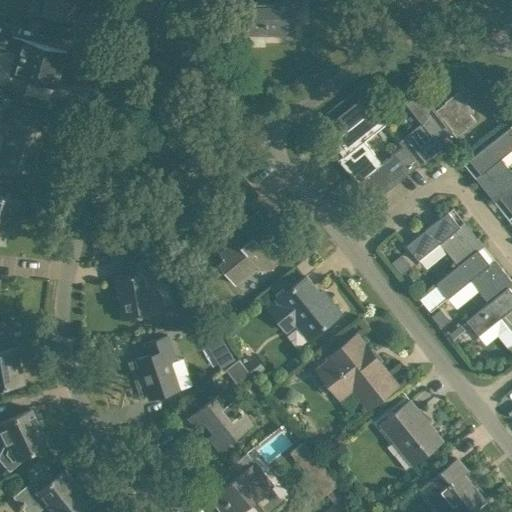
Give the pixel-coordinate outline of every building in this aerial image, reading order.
[(45,0),(42,13),(54,16),(73,21),(79,0),(45,0)] [(267,3),(249,3),(249,33),(294,33),(294,9),(301,9),(300,0),(275,0),(276,6),(267,6),(267,3)] [(0,36),(12,40),(13,35),(16,24),(0,19),(0,36)] [(66,50),(20,38),(17,51),(10,74),(56,86),(56,85),(55,85),(58,73),(64,74),(64,68),(59,67),(64,51),(65,51),(66,50)] [(0,87),(0,93),(1,95),(9,98),(13,99),(21,94),(13,81),(0,87)] [(456,135),(475,120),(460,100),(448,99),(436,109),(420,88),(404,100),(417,116),(422,122),(398,140),(403,146),(394,153),(409,172),(418,165),(419,166),(443,146),(439,141),(452,131),(456,135)] [(382,163),(363,139),(385,122),(363,95),(331,121),(341,133),(332,141),(343,155),(338,159),(357,183),(358,183),(367,175),(375,168),(382,163)] [(39,113),(8,104),(3,120),(8,122),(0,153),(0,161),(33,170),(44,130),(35,127),(39,113)] [(507,115),(500,107),(492,113),(499,122),(507,115)] [(500,197),(507,206),(511,201),(511,171),(501,157),(507,153),(511,148),(511,126),(511,125),(469,159),(481,173),(476,177),(495,201),(500,197)] [(154,179),(167,169),(181,186),(180,187),(182,190),(194,180),(192,177),(217,158),(199,135),(191,141),(181,129),(165,142),(153,139),(142,176),(154,179)] [(409,172),(394,153),(393,153),(384,160),(385,161),(400,180),(409,172)] [(375,168),(391,187),(400,180),(385,161),(382,163),(375,168)] [(375,168),(367,175),(382,194),(391,187),(375,168)] [(367,175),(358,183),(373,201),(382,194),(367,175)] [(0,240),(5,242),(6,240),(1,238),(4,226),(16,229),(24,201),(5,195),(0,193),(0,240)] [(458,264),(479,249),(484,245),(464,221),(459,225),(448,211),(406,244),(419,259),(440,242),(458,264)] [(220,239),(224,244),(217,249),(224,258),(218,262),(235,283),(254,269),(267,270),(269,268),(284,255),(252,215),(236,227),(220,239)] [(189,247),(187,255),(197,258),(200,250),(189,247)] [(458,264),(437,282),(449,297),(470,279),(488,302),(509,287),(511,284),(511,280),(495,259),(489,262),(479,249),(458,264)] [(411,265),(402,253),(392,262),(401,273),(411,265)] [(150,258),(143,259),(124,262),(126,274),(116,275),(123,317),(163,311),(159,292),(156,293),(150,258)] [(290,287),(277,298),(266,306),(286,332),(297,323),(309,338),(341,312),(328,296),(325,299),(305,275),(290,287)] [(480,333),(500,317),(508,326),(511,331),(511,342),(508,345),(511,349),(511,290),(509,287),(488,302),(467,319),(479,334),(480,333)] [(431,314),(441,327),(450,319),(440,307),(431,314)] [(212,311),(205,312),(190,314),(191,324),(213,322),(212,311)] [(461,323),(450,333),(455,339),(466,329),(461,323)] [(208,344),(222,336),(215,325),(201,333),(208,344)] [(372,403),(377,399),(393,387),(384,377),(388,373),(381,364),(382,363),(368,346),(367,346),(356,334),(328,356),(330,359),(317,369),(339,396),(352,386),(360,396),(364,393),(372,403)] [(168,335),(164,336),(145,342),(149,354),(136,358),(142,376),(144,375),(151,395),(149,396),(150,398),(180,388),(171,361),(176,360),(168,335)] [(0,386),(5,385),(24,382),(18,346),(0,349),(0,386)] [(231,351),(216,359),(221,366),(235,358),(231,351)] [(255,355),(245,363),(255,375),(265,367),(255,355)] [(224,368),(236,383),(250,372),(238,357),(224,368)] [(220,449),(235,437),(252,423),(223,388),(204,404),(188,416),(197,427),(205,421),(213,431),(208,436),(220,449)] [(412,464),(427,452),(443,439),(423,414),(425,411),(420,407),(418,408),(410,398),(379,423),(412,464)] [(0,422),(0,436),(4,445),(0,451),(0,459),(10,470),(29,453),(49,444),(31,407),(0,422)] [(308,486),(318,498),(338,482),(303,440),(290,450),(315,480),(308,486)] [(468,470),(457,458),(420,487),(440,511),(468,511),(485,499),(464,473),(468,470)] [(223,511),(239,511),(245,507),(274,483),(254,459),(226,483),(211,496),(223,511)] [(31,480),(16,493),(14,494),(28,511),(35,511),(48,503),(55,511),(89,511),(83,504),(87,501),(79,492),(82,489),(65,467),(38,489),(31,480)] [(338,483),(327,492),(327,493),(334,502),(346,492),(339,483),(338,483)]
